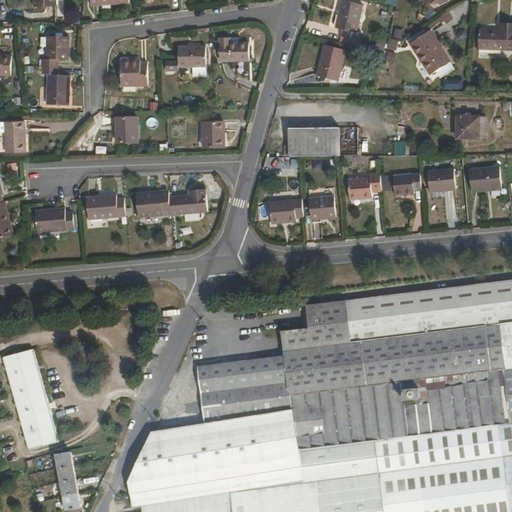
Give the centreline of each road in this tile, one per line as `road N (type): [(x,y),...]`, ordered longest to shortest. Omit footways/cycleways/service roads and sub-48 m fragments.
road 1 (residential): [(216,261),(511,237)]
road 2 (residential): [(216,261),(182,316),(96,511)]
road 3 (residential): [(289,14),(257,10),(94,33),(91,98)]
road 4 (residential): [(0,282),(216,261)]
road 5 (residential): [(250,161),(89,167),(37,179)]
road 6 (residential): [(289,14),(250,161)]
